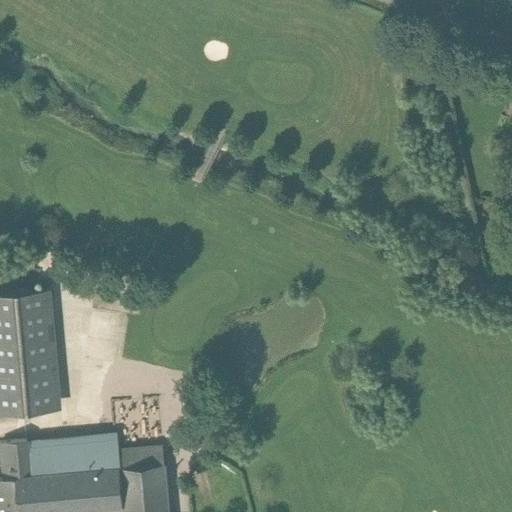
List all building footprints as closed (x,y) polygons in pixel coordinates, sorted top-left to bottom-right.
[(446,69),(458,74),(464,57),(452,52),(446,69)] [(120,298),(106,295),(108,286),(102,285),(97,302),(136,313),(142,292),(123,287),(120,298)] [(50,293),(0,298),(0,414),(61,409),(50,293)] [(197,415),(197,406),(187,407),(187,415),(197,415)] [(167,511),(162,443),(116,446),(115,432),(0,441),(0,457),(1,477),(0,477),(0,511),(34,511),(121,504),(121,511),(167,511)]
